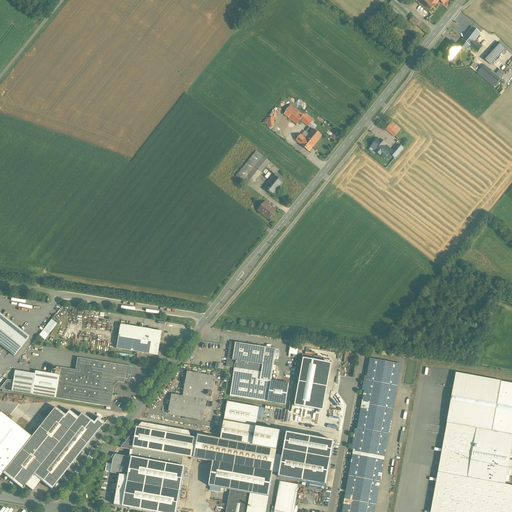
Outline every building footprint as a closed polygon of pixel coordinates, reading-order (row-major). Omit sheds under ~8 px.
[(411,12),(398,0),(393,0),(390,4),(393,7),(392,8),(404,20),(411,12)] [(430,0),(418,0),(417,1),(429,12),(436,5),(430,0)] [(414,16),(409,21),(416,26),(420,22),(414,16)] [(473,27),(463,40),(470,45),(470,46),(474,41),(480,33),(473,27)] [(470,45),(463,40),(459,46),(465,51),(470,45)] [(482,47),(474,41),(470,46),(478,52),(482,47)] [(451,42),(442,53),(451,60),(460,48),(458,47),(451,42)] [(498,42),(483,58),(491,65),(506,49),(498,42)] [(494,73),(484,65),(478,73),(495,87),(504,75),(497,69),(494,73)] [(303,117),(290,107),(284,114),(297,124),(301,119),(303,121),(310,127),(313,123),(304,115),(303,117)] [(401,129),(392,122),(386,129),(395,137),(401,129)] [(314,129),(306,139),(301,134),(296,140),(302,145),(301,145),(309,151),(312,148),(322,136),(314,129)] [(386,144),(381,140),(380,141),(378,139),(371,147),(377,151),(376,152),(380,155),(380,154),(384,158),(389,152),(391,154),(392,152),(391,150),(385,145),(386,144)] [(391,154),(390,154),(395,158),(403,148),(398,144),(392,152),(391,154)] [(257,151),(237,176),(250,187),(253,183),(247,177),(263,157),(257,151)] [(263,157),(247,177),(253,183),(266,167),(270,162),(263,157)] [(279,170),(270,162),(266,167),(275,175),(279,170)] [(283,183),(274,176),(264,188),(273,196),(283,183)] [(276,211),(265,202),(259,211),(269,219),(270,219),(269,218),(275,211),(276,211)] [(29,337),(0,313),(0,344),(14,356),(29,337)] [(51,320),(39,335),(44,340),(57,324),(51,320)] [(144,328),(120,325),(116,349),(158,355),(162,331),(144,328)] [(290,354),(298,355),(300,343),(292,341),(290,354)] [(266,347),(232,342),(231,346),(230,345),(227,367),(235,368),(262,372),(266,347)] [(262,372),(235,368),(230,396),(268,402),(285,405),(289,384),(271,381),(276,349),(266,347),(262,372)] [(352,355),(341,353),(339,361),(351,363),(352,355)] [(35,374),(31,394),(106,406),(110,407),(114,384),(116,382),(124,383),(125,379),(127,379),(128,375),(130,376),(132,367),(127,366),(77,358),(75,370),(60,368),(59,375),(35,371),(35,374)] [(304,359),(295,405),(322,410),(331,365),(304,359)] [(374,511),(402,365),(370,359),(367,377),(365,377),(364,382),(366,382),(363,396),(357,430),(356,430),(352,449),(354,449),(353,450),(342,511),(374,511)] [(26,393),(30,373),(15,371),(13,379),(11,391),(26,393)] [(187,371),(183,396),(172,394),(168,414),(203,420),(207,401),(212,401),(216,377),(187,371)] [(31,394),(35,374),(30,373),(26,393),(31,394)] [(511,383),(456,374),(438,473),(505,485),(505,481),(509,460),(511,451),(511,450),(511,383)] [(8,379),(0,389),(11,391),(13,379),(8,379)] [(189,431),(142,422),(137,427),(136,432),(134,432),(121,448),(131,450),(133,450),(128,476),(122,506),(151,511),(176,511),(177,509),(185,467),(181,467),(183,456),(213,462),(209,486),(210,486),(221,488),(230,490),(252,494),(269,497),(273,471),(277,454),(281,432),(256,427),(257,418),(259,408),(228,402),(221,439),(198,435),(197,438),(192,437),(189,431)] [(0,476),(2,474),(22,490),(26,486),(34,475),(79,419),(78,418),(69,411),(65,415),(55,407),(31,437),(1,414),(0,414),(0,476)] [(79,419),(34,475),(40,481),(51,490),(54,486),(104,423),(97,418),(94,423),(82,413),(78,418),(79,419)] [(279,472),(278,477),(326,486),(335,442),(287,433),(283,455),(279,472)] [(130,457),(116,455),(113,459),(111,473),(120,475),(128,476),(133,450),(131,450),(130,457)] [(283,455),(277,454),(273,471),(279,472),(283,455)] [(511,511),(511,486),(505,485),(438,473),(430,511),(511,511)] [(34,475),(26,486),(32,491),(40,481),(34,475)] [(120,475),(115,505),(122,506),(128,476),(120,475)] [(294,511),(299,485),(280,482),(274,511),(294,511)] [(248,511),(252,494),(230,490),(226,511),(248,511)] [(266,511),(269,497),(252,494),(248,511),(266,511)]
